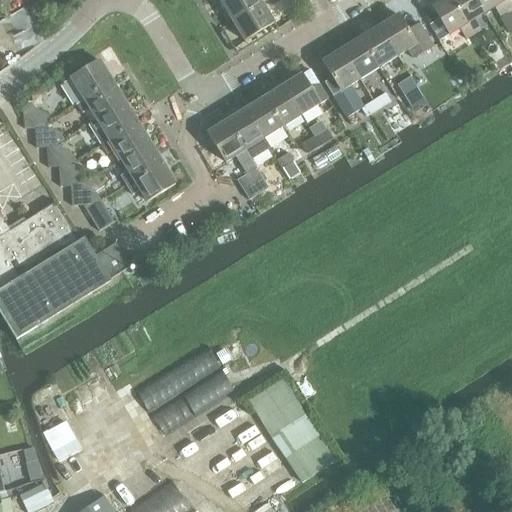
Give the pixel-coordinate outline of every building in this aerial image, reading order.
[(233,22),(261,4),(259,0),(227,0),(221,4),(233,22)] [(473,33),(452,0),(440,0),(431,6),(450,35),(459,29),(465,38),(473,33)] [(484,14),(475,0),(452,0),(473,33),(480,29),(474,20),(484,14)] [(508,12),(500,0),(475,0),(484,14),(494,8),(500,17),(508,12)] [(500,0),(508,12),(511,9),(511,4),(509,0),(500,0)] [(261,4),(233,22),(244,40),(273,22),(261,4)] [(379,26),(397,55),(406,49),(412,58),(431,46),(417,24),(407,30),(398,15),(379,26)] [(397,55),(379,26),(359,38),(377,67),(397,55)] [(377,67),(359,38),(341,50),(359,79),(377,67)] [(359,79),(341,50),(322,62),(331,76),(323,81),(338,106),(355,95),(349,85),(359,79)] [(87,96),(111,81),(98,61),(71,78),(63,83),(75,103),(83,98),(87,96)] [(384,91),(374,73),(365,78),(374,96),(384,91)] [(281,87),(300,116),(327,99),(318,84),(310,89),(301,74),(281,87)] [(399,86),(405,94),(416,87),(411,78),(399,86)] [(96,119),(124,102),(111,81),(87,96),(83,98),(84,99),(76,104),(81,113),(89,108),(96,119)] [(263,98),(282,127),(300,116),(281,87),(263,98)] [(390,103),(384,94),(373,102),(378,110),(390,103)] [(282,127),(263,98),(245,109),(263,138),(282,127)] [(124,102),(96,119),(102,129),(95,134),(101,144),(136,122),(124,102)] [(361,109),(367,118),(378,110),(373,102),(361,109)] [(23,108),(24,129),(35,128),(38,122),(41,124),(47,114),(29,105),(23,108)] [(263,138),(245,109),(226,121),(245,150),(263,138)] [(257,170),(245,150),(226,121),(208,132),(226,162),(235,156),(247,176),(256,170),(257,170)] [(50,142),(56,145),(61,135),(41,124),(38,122),(35,128),(37,148),(47,147),(50,142)] [(121,160),(149,142),(136,122),(101,144),(107,153),(115,149),(121,160)] [(332,139),(327,130),(314,138),(319,147),(332,139)] [(304,145),(309,154),(319,147),(314,138),(304,145)] [(50,142),(47,147),(48,168),(59,167),(62,161),(67,164),(72,154),(56,145),(50,142)] [(127,185),(162,163),(149,142),(121,160),(128,171),(121,175),(127,185)] [(289,154),(277,162),(282,170),(294,162),(289,154)] [(74,181),(78,183),(83,173),(67,164),(62,161),(59,167),(60,188),(71,187),(74,181)] [(162,163),(127,185),(132,194),(140,190),(146,201),(174,183),(162,163)] [(256,170),(247,176),(238,182),(243,189),(261,178),(256,170)] [(249,201),(268,190),(261,178),(243,189),(249,201)] [(95,205),(101,201),(96,192),(78,183),(74,181),(71,187),(72,207),(83,206),(86,200),(95,205)] [(99,232),(110,225),(114,222),(101,201),(95,205),(86,200),(83,206),(99,232)] [(0,313),(15,339),(109,282),(111,282),(109,279),(95,256),(84,238),(83,239),(76,243),(68,230),(70,230),(54,203),(9,230),(0,215),(0,313)] [(95,256),(109,279),(129,267),(115,243),(95,256)] [(163,430),(234,390),(211,348),(140,388),(163,430)] [(249,402),(301,483),(335,461),(283,380),(249,402)] [(68,418),(43,430),(58,460),(82,448),(68,418)] [(0,452),(0,457),(7,490),(44,482),(36,445),(0,452)] [(174,479),(129,504),(133,511),(188,511),(192,510),(174,479)] [(26,511),(37,511),(50,506),(41,486),(19,497),(26,511)] [(113,511),(103,497),(82,511),(113,511)]
